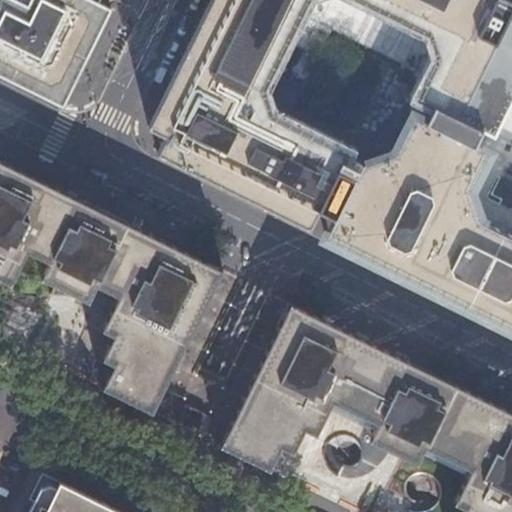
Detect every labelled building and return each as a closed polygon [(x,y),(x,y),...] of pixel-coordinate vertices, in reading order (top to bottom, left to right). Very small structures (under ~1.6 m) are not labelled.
[(0,0),(0,52),(71,88),(77,76),(107,14),(110,8),(98,2),(98,0),(0,0)] [(209,0),(165,90),(148,125),(165,134),(156,152),(183,165),(207,177),(325,235),(355,176),(336,167),(344,150),(270,114),(260,86),(270,67),(302,0),(366,0),(426,30),(436,58),(419,93),(417,96),(434,104),(457,115),(511,3),(511,0),(510,0),(209,0)] [(407,87),(419,93),(436,58),(426,30),(366,0),(302,0),(270,67),(281,72),(290,69),(315,17),(325,15),(405,54),(409,65),(403,77),(407,87)] [(511,3),(457,115),(493,133),(511,96),(511,3)] [(511,234),(480,219),(471,189),(488,151),(474,145),(481,130),(492,136),(493,133),(457,115),(434,104),(425,122),(410,115),(391,152),(361,164),(355,176),(325,235),(419,281),(511,326),(511,234)] [(152,413),(223,270),(202,259),(130,223),(125,234),(115,229),(115,223),(114,220),(112,217),(110,215),(107,214),(104,213),(100,212),(94,213),(90,216),(82,212),(88,202),(0,159),(0,288),(5,279),(16,284),(33,250),(52,260),(46,275),(59,282),(56,291),(83,294),(95,301),(103,286),(124,297),(107,329),(119,335),(106,359),(117,365),(105,389),(152,413)] [(218,445),(269,470),(281,447),(293,453),(304,429),(316,435),(333,402),(377,424),(369,439),(416,463),(424,447),(468,469),(451,503),(463,509),(461,511),(511,511),(511,411),(433,372),(290,302),(218,445)] [(197,432),(204,417),(201,411),(185,403),(176,422),(197,432)] [(42,472),(29,498),(39,504),(35,511),(106,511),(102,510),(106,503),(76,489),(42,472)]
